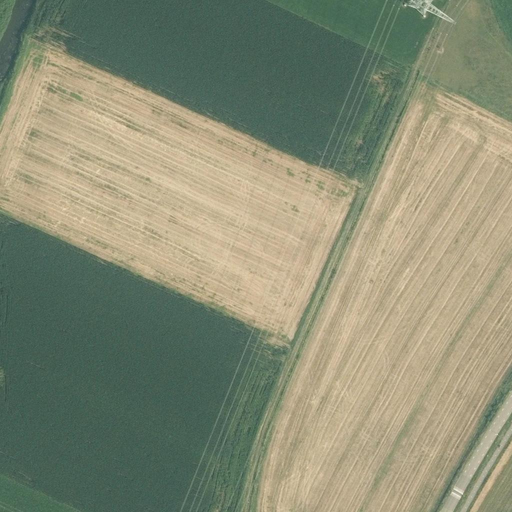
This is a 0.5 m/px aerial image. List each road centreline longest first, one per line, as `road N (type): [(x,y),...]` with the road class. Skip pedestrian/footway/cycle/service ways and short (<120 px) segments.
road 1 (track): [(243,511),(263,423),(433,35)]
road 2 (tertiary): [(448,511),(511,403)]
